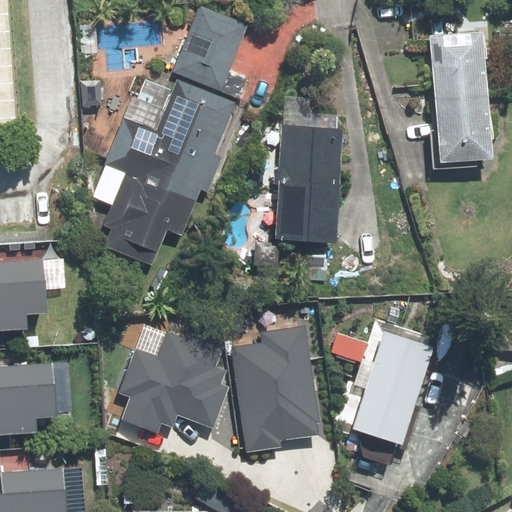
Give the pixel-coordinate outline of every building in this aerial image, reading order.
[(220,90),(246,25),(200,7),(175,72),(220,90)] [(483,32),(431,36),(436,99),(488,95),(483,32)] [(215,154),(235,103),(177,81),(172,92),(137,78),(102,166),(123,174),(103,226),(111,229),(104,247),(152,266),(167,228),(182,234),(200,189),(207,192),(222,157),(215,154)] [(488,95),(436,99),(441,161),(492,157),(488,95)] [(345,129),(282,125),(279,168),(274,169),(273,185),(279,185),(275,238),(338,242),(345,129)] [(0,331),(20,331),(20,316),(38,315),(36,263),(0,263),(0,331)] [(430,336),(376,319),(342,424),(402,444),(433,348),(427,346),(430,336)] [(264,343),(232,348),(247,452),(281,447),(280,440),(319,434),(304,328),(263,334),(264,343)] [(213,428),(228,388),(220,385),(225,371),(215,368),(221,349),(166,330),(156,355),(135,348),(119,393),(130,397),(122,420),(158,433),(162,424),(173,428),(177,415),(213,428)] [(0,438),(27,438),(27,420),(43,420),(42,367),(0,367),(0,438)] [(0,511),(54,511),(56,472),(0,470),(0,511)]
